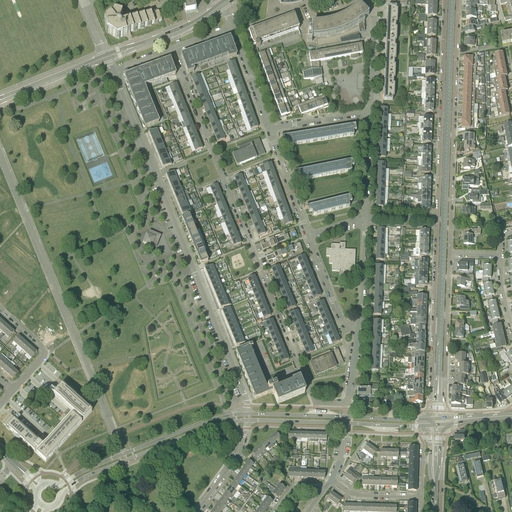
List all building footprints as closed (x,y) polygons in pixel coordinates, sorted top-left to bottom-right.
[(182,0),(183,2),(184,7),(185,12),(196,10),(195,5),(193,0),(182,0)] [(428,8),(436,9),(437,2),(424,1),(418,1),(414,0),(414,3),(418,5),(428,5),(428,8)] [(511,0),(504,0),(500,1),(501,5),(507,3),(508,10),(511,8),(511,0)] [(365,28),(364,21),(363,20),(368,16),(367,15),(368,14),(359,4),(356,6),(354,9),(351,11),(348,12),(345,14),(343,16),(340,17),(337,18),(333,20),(331,20),(328,21),(325,22),(321,22),(318,23),(315,23),(312,23),(312,24),(312,26),(308,26),(308,33),(308,38),(307,38),(306,42),(312,42),(312,36),(316,36),(317,47),(318,48),(360,40),(365,39),(360,40),(359,40),(358,34),(363,32),(364,32),(364,31),(364,30),(364,28),(365,28)] [(386,26),(395,26),(395,23),(397,23),(397,17),(397,10),(396,10),(396,7),(387,7),(387,16),(386,26)] [(151,25),(155,23),(155,24),(158,23),(158,22),(162,20),(159,11),(155,13),(154,11),(130,20),(129,18),(123,21),(120,18),(122,12),(115,10),(113,10),(113,12),(105,18),(104,20),(105,21),(106,31),(107,33),(108,33),(117,39),(119,39),(119,37),(127,35),(127,33),(133,31),(134,31),(137,30),(136,30),(141,28),(141,29),(144,28),(144,27),(148,26),(151,25)] [(267,39),(282,33),(298,27),(298,28),(299,28),(294,14),(248,31),(253,44),(254,44),(256,48),(269,44),(267,39)] [(484,25),(466,28),(466,34),(476,32),(475,29),(476,29),(477,29),(481,29),(481,31),(485,30),(484,25)] [(395,26),(386,26),(386,35),(385,44),(395,44),(395,42),(396,42),(396,35),(397,29),(395,28),(395,26)] [(503,44),(511,42),(511,32),(501,34),(503,44)] [(469,47),(475,47),(475,36),(468,36),(468,39),(465,39),(465,46),(469,46),(469,47)] [(188,74),(193,72),(194,72),(193,69),(228,56),(229,59),(236,56),(229,38),(225,40),(181,56),(188,74)] [(314,79),(317,85),(320,84),(323,83),(322,79),(322,76),(321,69),(318,69),(318,61),(349,56),(350,59),(351,59),(352,60),(353,60),(354,60),(355,60),(356,59),(357,58),(358,58),(359,57),(358,54),(363,53),(361,44),(309,53),(306,54),(307,57),(309,56),(311,62),(311,69),(302,72),(304,79),(313,79),(314,79)] [(395,44),(385,44),(385,53),(385,63),(394,63),(394,60),(395,60),(395,54),(396,47),(394,47),(395,44)] [(260,60),(269,57),(268,52),(263,54),(262,51),(258,53),(260,60)] [(262,65),(271,61),(269,57),(260,60),(262,65)] [(145,128),(159,123),(144,87),(175,75),(170,60),(124,77),(125,80),(142,121),(145,128)] [(229,70),(236,67),(234,61),(227,64),(229,70)] [(264,69),(273,66),(271,61),(262,65),(264,69)] [(394,63),(385,63),(384,72),(384,82),(393,82),(393,79),(394,79),(395,72),(395,66),(394,66),(394,63)] [(265,74),(274,71),(273,66),(264,69),(265,74)] [(231,76),(238,73),(236,67),(229,70),(231,76)] [(267,79),(276,76),(274,71),(265,74),(267,79)] [(233,82),(240,79),(238,73),(231,76),(233,82)] [(193,83),(201,80),(198,74),(191,77),(193,83)] [(269,84),(278,80),(276,76),(267,79),(269,84)] [(235,88),(243,85),(240,79),(233,82),(235,88)] [(196,89),(203,86),(201,80),(193,83),(196,89)] [(271,88),(280,85),(278,80),(269,84),(271,88)] [(383,100),(392,100),(392,97),(394,98),(394,91),(394,84),(393,84),(393,82),(384,82),(384,91),(383,100)] [(171,93),(178,90),(176,84),(169,87),(171,93)] [(237,94),(245,91),(243,85),(235,88),(237,94)] [(272,93),(281,90),(280,85),(271,88),(272,93)] [(198,95),(206,92),(203,86),(196,89),(198,95)] [(173,98),(181,96),(178,90),(171,93),(173,98)] [(274,98),(283,94),(281,90),(272,93),(274,98)] [(239,100),(247,97),(245,91),(237,94),(239,100)] [(201,101),(208,98),(206,92),(198,95),(201,101)] [(276,102),(285,99),(283,94),(274,98),(276,102)] [(176,104),(183,101),(181,96),(173,98),(176,104)] [(242,106),(249,103),(247,97),(239,100),(242,106)] [(319,98),(322,108),(323,107),(324,108),(330,106),(328,101),(326,101),(324,97),(319,98)] [(203,107),(210,104),(208,98),(201,101),(203,107)] [(317,109),(322,108),(319,98),(314,100),(317,109)] [(178,110),(186,107),(183,101),(176,104),(178,110)] [(244,112),(251,109),(249,103),(242,106),(244,112)] [(205,113),(213,110),(210,104),(203,107),(205,113)] [(279,112),(288,108),(286,104),(277,107),(279,112)] [(305,104),(301,105),(298,106),(300,112),(301,115),(308,113),(305,104)] [(180,116),(188,113),(186,107),(178,110),(180,116)] [(288,108),(279,112),(279,113),(278,113),(280,120),(286,117),(285,115),(290,113),(288,108)] [(246,118),(253,115),(251,109),(244,112),(246,118)] [(208,119),(215,116),(213,110),(205,113),(208,119)] [(183,122),(190,119),(188,113),(180,116),(183,122)] [(248,124),(256,121),(253,115),(246,118),(248,124)] [(210,125),(218,122),(215,116),(208,119),(210,125)] [(185,128),(193,125),(190,119),(183,122),(181,123),(184,128),(185,128)] [(256,121),(248,124),(250,130),(258,127),(256,121)] [(213,131),(220,128),(218,122),(210,125),(213,131)] [(188,134),(195,131),(193,125),(185,128),(188,134)] [(287,146),(346,137),(353,135),(353,131),(356,131),(355,125),(282,137),(280,137),(280,140),(282,139),(283,143),(286,142),(287,146)] [(215,136),(222,133),(220,128),(213,131),(215,136)] [(161,134),(159,129),(148,133),(150,138),(159,135),(161,134)] [(190,140),(197,137),(195,131),(188,134),(190,140)] [(222,133),(215,136),(217,142),(225,139),(222,133)] [(153,143),(161,140),(159,135),(150,138),(153,143)] [(192,145),(200,143),(197,137),(190,140),(192,145)] [(259,138),(238,147),(239,151),(232,154),(237,166),(257,158),(265,154),(259,138)] [(155,148),(163,145),(161,140),(153,143),(155,148)] [(473,154),(480,154),(479,149),(475,149),(476,143),(475,142),(465,142),(465,151),(469,151),(469,150),(472,150),(473,154)] [(200,143),(192,145),(195,151),(202,148),(200,143)] [(157,153),(165,150),(163,145),(155,148),(157,153)] [(159,158),(167,155),(165,150),(157,153),(159,158)] [(480,154),(473,154),(474,157),(468,159),(468,161),(464,160),(464,169),(470,169),(471,168),(473,168),(473,167),(475,168),(475,161),(481,159),(480,154)] [(161,163),(169,160),(167,155),(159,158),(161,163)] [(163,168),(171,165),(169,160),(161,163),(163,168)] [(300,181),(338,174),(351,171),(351,167),(354,166),(353,160),(295,172),(292,172),(293,175),(295,174),(296,178),(299,177),(300,181)] [(266,172),(273,169),(271,163),(263,166),(266,172)] [(268,178),(275,175),(273,169),(266,172),(263,173),(264,175),(267,174),(268,178)] [(176,171),(166,175),(168,180),(176,177),(178,176),(176,171)] [(236,184),(246,180),(244,174),(241,175),(234,178),(236,184)] [(270,184),(277,181),(275,175),(268,178),(270,184)] [(170,186),(178,182),(176,177),(168,180),(170,186)] [(239,189),(246,187),(246,186),(248,186),(246,180),(236,184),(239,189)] [(272,190),(279,187),(277,181),(270,184),(268,184),(270,190),(272,190)] [(172,191),(180,187),(178,182),(170,186),(172,191)] [(212,193),(219,190),(217,184),(210,187),(212,193)] [(174,196),(184,191),(182,186),(180,187),(172,191),(174,196)] [(241,195),(248,192),(246,187),(239,189),(241,195)] [(274,196),(282,193),(279,187),(272,190),(274,196)] [(176,201),(184,197),(183,194),(188,193),(187,190),(184,191),(174,196),(176,201)] [(214,199),(222,196),(219,190),(212,193),(214,199)] [(243,201),(253,197),(252,194),(249,195),(248,192),(241,195),(243,201)] [(276,202),(284,199),(282,193),(274,196),(276,202)] [(0,205),(4,209),(11,201),(6,196),(0,203),(0,205)] [(217,205),(224,202),(222,196),(214,199),(217,205)] [(313,216),(342,209),(349,207),(349,203),(352,202),(350,196),(307,206),(307,207),(305,207),(305,209),(308,209),(309,212),(312,212),(313,216)] [(178,206),(186,202),(184,197),(176,201),(178,206)] [(246,207),(253,204),(252,200),(254,199),(253,197),(243,201),(246,207)] [(279,208),(286,205),(284,199),(276,202),(279,208)] [(180,211),(190,207),(188,201),(186,202),(178,206),(180,211)] [(219,211),(227,208),(224,202),(217,205),(219,211)] [(248,213),(258,209),(256,203),(253,204),(246,207),(248,213)] [(281,214),(288,211),(286,205),(279,208),(281,214)] [(182,216),(193,211),(192,211),(190,207),(180,211),(182,216)] [(219,218),(229,214),(227,208),(219,211),(217,212),(219,218)] [(251,219),(260,215),(258,209),(248,213),(251,219)] [(283,219),(290,217),(288,211),(281,214),(283,219)] [(224,223),(231,220),(229,214),(219,218),(222,224),(224,223)] [(191,220),(189,215),(182,218),(184,223),(191,220)] [(253,225),(262,221),(260,215),(251,219),(253,225)] [(290,217),(283,219),(285,225),(292,223),(290,217)] [(12,230),(16,225),(8,218),(4,223),(12,230)] [(186,228),(193,225),(191,220),(184,223),(186,228)] [(226,229),(234,226),(231,220),(224,223),(226,229)] [(263,228),(265,227),(263,221),(262,221),(253,225),(255,231),(263,228)] [(8,234),(12,230),(4,223),(0,227),(8,234)] [(188,234),(195,231),(193,225),(186,228),(188,234)] [(229,235),(236,232),(234,226),(226,229),(229,235)] [(468,228),(468,226),(465,226),(465,229),(463,229),(462,237),(464,238),(464,245),(468,245),(472,246),(472,245),(473,238),(473,235),(481,235),(481,230),(469,229),(469,228),(468,228)] [(258,237),(258,236),(265,234),(263,228),(255,231),(258,237)] [(282,233),(285,241),(285,242),(289,240),(289,239),(297,236),(294,229),(290,230),(291,233),(286,235),(285,233),(282,233)] [(151,247),(152,246),(156,247),(160,236),(149,231),(147,235),(146,234),(142,243),(151,247)] [(190,239),(198,236),(195,231),(188,234),(190,239)] [(231,241),(238,238),(236,232),(229,235),(231,241)] [(278,244),(285,241),(282,233),(279,235),(280,237),(275,240),(273,237),(271,238),(274,246),(278,245),(278,244)] [(192,244),(200,241),(198,236),(190,239),(192,244)] [(238,238),(231,241),(234,246),(241,243),(238,238)] [(271,247),(274,246),(271,238),(269,239),(270,242),(264,244),(263,241),(260,242),(263,250),(271,247)] [(194,249),(202,246),(200,241),(192,244),(194,249)] [(288,247),(288,248),(291,255),(293,255),(292,252),(298,249),(299,252),(302,251),(299,243),(292,247),(291,246),(288,247)] [(332,271),(339,272),(339,270),(343,270),(343,272),(354,272),(355,250),(344,250),(344,248),(339,248),(340,244),(331,244),(330,249),(326,249),(326,257),(329,257),(329,264),(332,264),(332,271)] [(11,258),(18,251),(13,246),(6,254),(11,258)] [(197,254),(204,251),(202,246),(194,249),(197,254)] [(288,257),(291,255),(288,248),(280,251),(280,250),(277,252),(280,260),(282,259),(281,256),(287,254),(288,257)] [(23,255),(18,251),(11,258),(16,263),(23,255)] [(199,259),(206,256),(204,251),(197,254),(199,259)] [(278,261),(280,260),(277,252),(273,253),(273,254),(266,257),(269,264),(272,263),(271,260),(276,258),(278,261)] [(28,259),(23,255),(16,263),(21,267),(28,259)] [(299,264),(306,261),(304,255),(297,258),(299,264)] [(201,264),(208,261),(206,256),(199,259),(201,264)] [(33,264),(28,259),(21,267),(26,271),(33,264)] [(474,260),(461,260),(461,263),(458,263),(458,267),(459,267),(459,271),(468,271),(468,267),(473,267),(474,260)] [(302,270),(309,267),(306,261),(299,264),(302,270)] [(483,271),(491,272),(492,265),(489,265),(489,262),(483,262),(483,271)] [(31,276),(38,268),(33,264),(26,271),(31,276)] [(203,269),(205,274),(214,270),(212,265),(203,269)] [(274,274),(281,271),(278,266),(271,269),(274,274)] [(304,275),(311,273),(309,267),(302,270),(304,275)] [(214,270),(205,274),(207,279),(217,275),(214,270)] [(276,280),(283,277),(281,271),(274,274),(276,280)] [(483,281),(488,281),(489,278),(491,278),(491,272),(483,271),(483,280),(476,280),(476,282),(483,281)] [(306,281),(313,278),(311,273),(304,275),(306,281)] [(219,280),(217,275),(207,279),(209,284),(219,280)] [(457,287),(465,287),(465,283),(470,283),(474,283),(473,275),(468,275),(467,279),(458,279),(457,287)] [(249,284),(256,281),(254,276),(247,278),(249,284)] [(278,286),(286,283),(283,277),(276,280),(278,286)] [(309,287),(316,284),(313,278),(306,281),(309,287)] [(219,280),(209,284),(211,289),(221,285),(219,280)] [(252,290),(259,287),(256,281),(249,284),(252,290)] [(485,291),(493,289),(492,283),(489,283),(488,281),(483,281),(484,285),(483,285),(485,291)] [(281,292),(288,289),(286,283),(278,286),(281,292)] [(311,293),(318,290),(316,284),(309,287),(311,293)] [(39,297),(43,293),(35,285),(31,290),(39,297)] [(221,285),(211,289),(213,294),(223,291),(221,285)] [(259,287),(252,290),(254,296),(261,293),(259,287)] [(283,298),(291,295),(288,289),(281,292),(283,298)] [(487,300),(492,298),(492,296),(495,295),(493,289),(485,291),(486,297),(487,300)] [(35,301),(39,297),(31,290),(27,294),(35,301)] [(318,290),(311,293),(313,299),(321,296),(318,290)] [(225,296),(223,291),(213,294),(215,300),(225,296)] [(256,301),(263,299),(261,293),(254,296),(256,301)] [(31,306),(35,301),(27,294),(23,299),(31,306)] [(286,304),(293,301),(291,295),(283,298),(286,304)] [(225,296),(215,300),(217,305),(227,301),(225,296)] [(412,306),(426,306),(426,296),(417,296),(416,300),(412,299),(412,306)] [(465,298),(465,297),(460,297),(460,298),(457,298),(457,306),(460,306),(460,310),(467,310),(467,309),(469,310),(469,306),(467,306),(468,298),(466,298),(465,298)] [(489,308),(497,306),(496,300),(494,301),(492,298),(487,300),(488,302),(489,308)] [(27,310),(31,306),(23,299),(19,303),(27,310)] [(259,307),(266,304),(263,299),(256,301),(259,307)] [(227,301),(217,305),(219,310),(229,306),(227,301)] [(293,301),(286,304),(288,310),(295,307),(293,301)] [(318,310),(325,307),(323,301),(316,304),(318,310)] [(261,313),(268,310),(266,304),(259,307),(261,313)] [(490,314),(499,313),(497,306),(489,308),(490,314)] [(320,315),(327,312),(325,307),(318,310),(320,315)] [(220,311),(222,317),(232,313),(230,308),(220,311)] [(268,310),(261,313),(263,319),(270,316),(268,310)] [(292,319),(299,316),(302,315),(305,314),(303,311),(301,312),(301,311),(298,313),(297,311),(290,314),(292,319)] [(323,321),(330,318),(327,312),(320,315),(323,321)] [(234,318),(232,313),(222,317),(224,322),(234,318)] [(499,313),(490,314),(492,321),(492,320),(493,323),(498,322),(498,319),(500,318),(499,313)] [(294,325),(302,322),(299,316),(292,319),(294,325)] [(234,318),(224,322),(226,327),(236,323),(234,318)] [(325,327),(332,324),(330,318),(323,321),(325,327)] [(272,319),(265,322),(267,328),(274,325),(272,319)] [(297,331),(304,328),(302,322),(294,325),(297,331)] [(456,330),(469,330),(469,327),(467,325),(465,325),(465,322),(456,322),(456,330)] [(238,328),(236,323),(226,327),(228,332),(238,328)] [(0,329),(0,330),(4,334),(10,328),(5,324),(0,329)] [(327,333),(335,330),(332,324),(325,327),(327,333)] [(270,334),(277,331),(274,325),(267,328),(270,334)] [(425,334),(425,326),(414,325),(414,334),(416,334),(425,334)] [(406,336),(411,335),(408,326),(399,328),(400,332),(398,333),(399,338),(402,337),(406,336)] [(4,334),(9,338),(14,332),(10,328),(4,334)] [(238,328),(228,332),(230,337),(240,333),(238,328)] [(299,337),(307,334),(304,328),(297,331),(299,337)] [(492,338),(504,335),(502,329),(493,332),(487,333),(483,334),(484,337),(491,335),(492,338)] [(330,339),(337,336),(335,330),(327,333),(330,339)] [(469,330),(456,330),(456,337),(458,337),(458,338),(462,338),(464,338),(464,333),(470,333),(469,330)] [(277,331),(270,334),(272,339),(279,337),(277,331)] [(242,338),(240,333),(230,337),(232,342),(242,338)] [(302,343),(309,340),(307,334),(299,337),(302,343)] [(404,345),(424,346),(425,334),(416,334),(414,334),(414,338),(410,337),(410,340),(404,339),(404,345)] [(496,344),(505,342),(504,335),(492,338),(495,338),(496,344)] [(13,342),(17,346),(23,340),(18,336),(13,342)] [(337,336),(330,339),(332,344),(339,342),(337,336)] [(274,345),(281,342),(279,337),(272,339),(274,345)] [(232,342),(234,347),(244,343),(242,338),(232,342)] [(17,346),(22,350),(28,344),(23,340),(17,346)] [(304,349),(311,346),(309,340),(302,343),(304,349)] [(277,351),(284,348),(281,342),(274,345),(277,351)] [(22,350),(26,354),(32,348),(28,344),(22,350)] [(272,383),(269,384),(266,386),(250,348),(253,347),(252,345),(236,351),(255,399),(272,392),(277,404),(305,393),(299,379),(292,382),(292,383),(277,389),(275,384),(273,385),(272,383)] [(311,346),(304,349),(306,355),(314,352),(311,346)] [(26,354),(31,358),(34,355),(37,352),(32,348),(26,354)] [(279,357),(286,354),(284,348),(277,351),(279,357)] [(315,376),(336,367),(336,366),(344,363),(338,349),(330,352),(330,351),(311,358),(313,362),(310,363),(315,376)] [(286,354),(279,357),(281,362),(288,360),(286,354)] [(0,365),(0,367),(3,371),(9,364),(5,360),(0,365)] [(3,371),(8,375),(14,369),(9,364),(3,371)] [(13,379),(15,376),(18,373),(14,369),(8,375),(13,379)] [(40,381),(46,374),(41,370),(35,377),(40,381)] [(357,395),(370,396),(370,394),(378,394),(378,384),(364,384),(364,388),(357,388),(357,395)] [(12,414),(3,425),(45,464),(93,410),(61,385),(53,394),(71,411),(46,439),(43,436),(40,440),(12,414)] [(506,400),(511,396),(506,389),(501,393),(506,400)] [(506,400),(501,393),(500,391),(497,394),(498,394),(495,396),(501,404),(506,400)] [(467,399),(452,398),(452,409),(465,409),(465,405),(473,405),(473,399),(467,399)] [(455,440),(460,440),(465,440),(465,431),(459,431),(459,435),(455,434),(455,440)] [(271,437),(275,442),(280,438),(276,433),(271,437)] [(275,446),(273,444),(275,442),(271,437),(267,441),(272,448),(275,446)] [(269,450),(272,448),(267,441),(262,445),(265,450),(268,448),(269,450)] [(363,449),(368,453),(372,447),(367,443),(363,449)] [(257,449),(261,454),(265,450),(262,445),(257,449)] [(368,453),(366,455),(372,459),(373,457),(376,453),(379,453),(379,451),(377,451),(372,447),(368,453)] [(256,458),(261,454),(257,449),(252,453),(256,458)] [(380,460),(386,460),(387,450),(381,450),(381,451),(379,451),(379,453),(381,453),(380,460)] [(254,469),(251,467),(253,464),(249,461),(245,466),(250,469),(253,472),(254,469)] [(480,462),(473,463),(477,479),(484,477),(480,462)] [(464,465),(456,467),(460,483),(468,481),(464,465)] [(241,471),(246,475),(250,469),(245,466),(241,471)] [(343,476),(348,480),(352,474),(348,470),(343,476)] [(237,476),(242,480),(244,481),(248,476),(246,475),(241,471),(237,476)] [(356,480),(358,480),(358,478),(359,475),(354,471),(352,474),(348,480),(353,484),(356,480)] [(362,485),(368,485),(368,478),(368,474),(365,474),(365,478),(362,477),(358,478),(358,480),(362,480),(362,485)] [(234,481),(238,485),(242,480),(237,476),(234,481)] [(502,480),(494,481),(499,499),(506,498),(502,480)] [(230,487),(235,490),(238,485),(234,481),(230,487)] [(274,488),(276,489),(281,493),(285,488),(280,484),(279,484),(278,483),(274,488)] [(226,492),(233,497),(237,492),(235,490),(230,487),(226,492)] [(281,493),(276,489),(272,494),(278,498),(281,493)] [(231,499),(233,497),(226,492),(222,497),(227,500),(229,498),(231,499)] [(327,498),(332,502),(337,496),(332,492),(327,498)] [(341,505),(342,503),(340,501),(341,499),(337,496),(332,502),(337,505),(336,507),(338,508),(341,505)] [(228,504),(226,503),(227,500),(222,497),(219,502),(226,507),(228,504)] [(264,502),(269,506),(273,501),(267,497),(264,502)] [(220,511),(220,510),(222,511),(226,507),(219,502),(215,507),(220,511)] [(260,507),(265,511),(269,506),(264,502),(260,507)] [(343,511),(349,511),(349,504),(344,504),(342,503),(341,505),(343,507),(343,511)]
